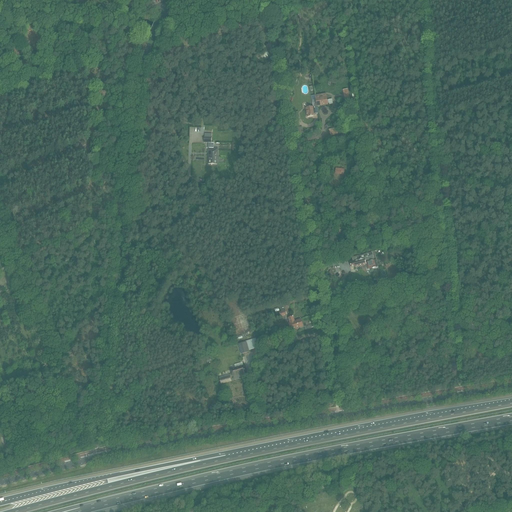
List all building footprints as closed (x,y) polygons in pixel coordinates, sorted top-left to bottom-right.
[(253,55),(258,65),(271,59),(266,49),(253,55)] [(316,99),(316,102),(317,107),(328,105),(328,104),(330,104),(329,100),(327,100),(327,97),(316,99)] [(316,102),(313,103),(313,102),(312,102),(313,107),(306,108),(307,117),(315,116),(315,114),(318,113),(318,114),(317,107),(316,102)] [(208,164),(213,164),(217,164),(218,149),(211,148),(212,137),(204,137),(204,143),(209,143),(209,148),(208,148),(208,153),(209,153),(208,164)] [(376,260),(374,260),(372,255),(364,257),(364,259),(362,259),(360,259),(360,260),(350,262),(351,267),(355,266),(355,267),(366,265),(367,270),(375,268),(375,267),(378,267),(376,260)] [(288,319),(292,330),(303,326),(301,321),(295,323),(293,316),(286,319),(286,320),(288,319)] [(260,341),(258,342),(256,338),(246,341),(246,342),(238,344),(241,354),(249,352),(248,351),(262,346),(260,341)] [(247,373),(245,366),(231,370),(232,374),(220,378),(221,384),(231,381),(230,377),(233,376),(242,373),(242,374),(247,373)]
